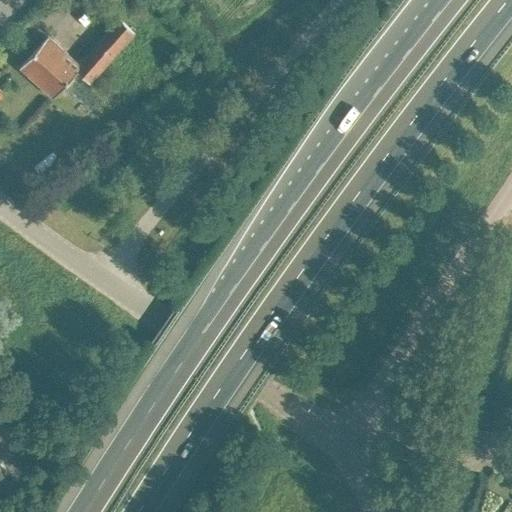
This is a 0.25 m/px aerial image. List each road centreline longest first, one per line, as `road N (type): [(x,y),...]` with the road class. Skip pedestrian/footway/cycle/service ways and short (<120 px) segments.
road 1 (motorway): [(141,511),(245,351),(511,0)]
road 2 (motorway): [(450,0),(207,325),(86,511)]
road 3 (unclassified): [(100,277),(340,0)]
road 4 (unclassified): [(336,445),(511,190)]
road 5 (tertiary): [(336,445),(100,277)]
road 6 (tertiary): [(100,277),(0,206)]
